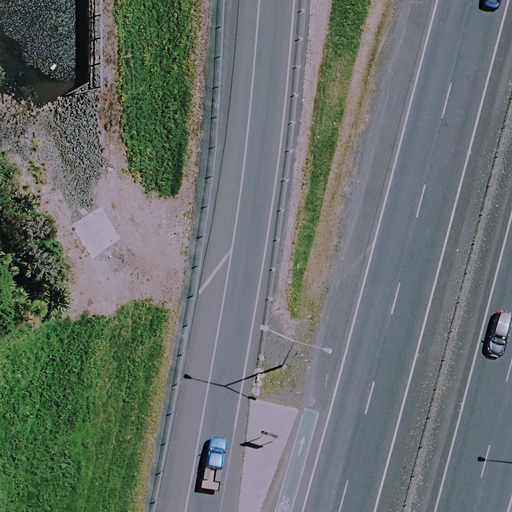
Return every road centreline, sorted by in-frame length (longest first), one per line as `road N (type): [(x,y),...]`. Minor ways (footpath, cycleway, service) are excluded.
road 1 (motorway): [(338,511),(475,0)]
road 2 (motorway): [(203,511),(256,190),(272,0)]
road 3 (motorway): [(511,357),(471,511)]
